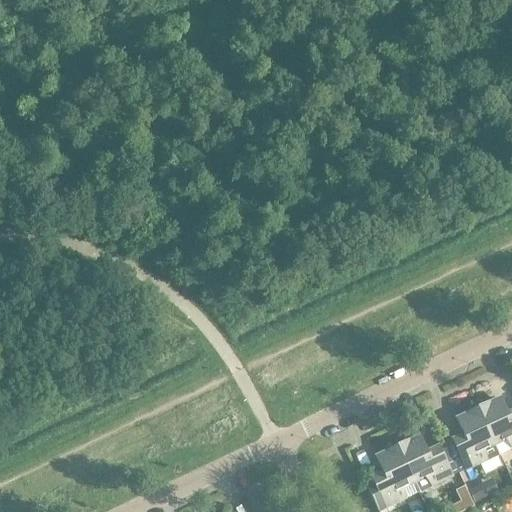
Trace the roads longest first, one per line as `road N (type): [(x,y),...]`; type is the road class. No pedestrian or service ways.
road 1 (residential): [(276,445),(511,332)]
road 2 (residential): [(135,511),(276,445)]
